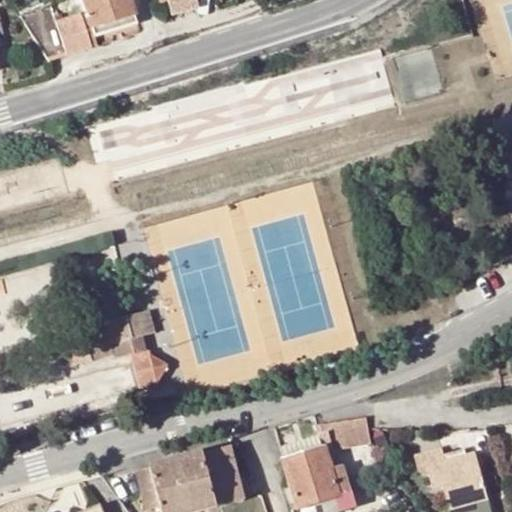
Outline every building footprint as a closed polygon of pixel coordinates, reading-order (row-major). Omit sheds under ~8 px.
[(78,0),(88,29),(130,16),(124,0),(78,0)] [(193,0),(166,0),(164,1),(169,17),(188,11),(196,8),(193,0)] [(45,61),(88,48),(78,14),(53,22),(48,5),(47,3),(15,11),(45,61)] [(130,16),(88,29),(90,36),(132,24),(130,16)] [(511,133),(496,137),(505,176),(511,174),(511,133)] [(121,295),(111,297),(116,319),(126,316),(121,295)] [(111,297),(88,303),(94,325),(107,322),(116,319),(111,297)] [(94,325),(88,303),(77,306),(83,328),(94,325)] [(149,310),(138,313),(144,335),(154,332),(149,310)] [(122,341),(144,335),(138,313),(126,316),(116,319),(122,341)] [(122,341),(116,319),(107,322),(110,333),(112,344),(122,341)] [(115,355),(112,344),(110,333),(63,346),(68,367),(115,355)] [(147,355),(134,358),(143,394),(156,390),(169,367),(147,355)] [(334,422),(316,426),(318,434),(323,447),(324,451),(368,441),(366,428),(364,417),(363,416),(334,422)] [(318,434),(278,446),(283,459),(323,447),(318,434)] [(324,451),(323,447),(283,459),(298,509),(299,509),(321,502),(336,497),(350,494),(341,465),(330,468),(324,451)] [(227,448),(141,469),(150,504),(160,501),(162,511),(193,511),(240,500),(227,448)] [(439,449),(413,455),(417,471),(426,468),(432,489),(442,487),(449,510),(461,507),(485,500),(472,454),(443,462),(439,449)] [(336,497),(321,502),(324,511),(332,511),(340,510),(336,497)] [(473,511),(488,508),(485,500),(461,507),(462,511),(473,511)] [(299,511),(324,511),(321,502),(299,509),(299,511)]
